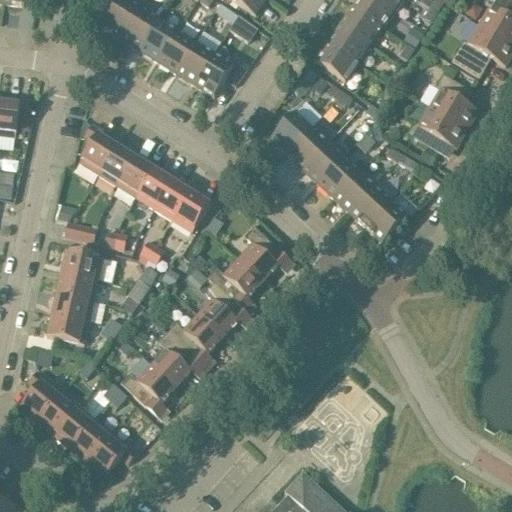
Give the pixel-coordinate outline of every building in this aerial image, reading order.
[(2,0),(2,7),(24,10),(25,0),(2,0)] [(122,43),(141,11),(122,0),(121,0),(103,31),(122,43)] [(200,0),(198,3),(209,10),(214,3),(210,0),(200,0)] [(268,2),(265,0),(227,0),(256,19),(268,2)] [(395,13),(375,0),(359,0),(352,10),(383,31),(395,13)] [(404,0),(375,0),(395,13),(404,0)] [(479,28),(511,47),(511,1),(509,0),(490,0),(486,7),(490,10),(479,28)] [(429,12),(437,16),(443,6),(436,1),(429,12)] [(383,31),(352,10),(340,28),(370,49),(383,31)] [(140,54),(160,23),(141,11),(122,43),(140,54)] [(233,27),(238,20),(228,12),(223,20),(233,27)] [(429,12),(422,22),(430,27),(437,16),(429,12)] [(233,27),(244,34),(249,27),(238,20),(233,27)] [(158,66),(178,34),(160,23),(140,54),(158,66)] [(370,49),(340,28),(328,46),(358,67),(370,49)] [(511,47),(479,28),(468,46),(464,43),(457,55),(452,64),(481,81),(492,61),(505,70),(511,58),(511,47)] [(177,77),(196,46),(178,34),(158,66),(177,77)] [(195,89),(215,57),(196,46),(177,77),(195,89)] [(358,67),(328,46),(315,64),(345,85),(358,67)] [(406,48),(400,59),(407,64),(414,53),(406,48)] [(195,89),(214,100),(234,69),(215,57),(195,89)] [(396,93),(403,82),(395,77),(388,88),(396,93)] [(430,110),(467,133),(479,114),(460,103),(467,92),(443,78),(436,90),(441,92),(430,110)] [(343,95),(332,88),(327,96),(338,103),(343,95)] [(396,93),(388,88),(382,99),(389,103),(396,93)] [(343,95),(338,103),(348,110),(353,103),(343,95)] [(30,104),(0,100),(0,139),(16,141),(19,117),(28,118),(30,104)] [(310,104),(300,110),(311,126),(320,120),(310,104)] [(371,108),(366,115),(377,123),(382,115),(371,108)] [(430,110),(419,128),(415,126),(408,137),(431,151),(437,141),(456,152),(467,133),(430,110)] [(287,158),(312,131),(296,116),(270,143),(287,158)] [(30,119),(19,118),(17,133),(29,135),(30,119)] [(99,178),(120,146),(92,129),(85,140),(93,145),(80,166),(99,178)] [(370,132),(374,144),(383,142),(379,129),(370,132)] [(312,131),(287,158),(303,173),(328,146),(312,131)] [(118,190),(138,157),(120,146),(99,178),(118,190)] [(303,173),(318,188),(344,160),(328,146),(303,173)] [(402,158),(391,151),(387,159),(398,165),(402,158)] [(138,157),(118,190),(136,201),(156,168),(138,157)] [(402,158),(398,165),(408,172),(413,164),(402,158)] [(344,160),(318,188),(334,202),(360,175),(344,160)] [(154,212),(175,180),(156,168),(136,201),(154,212)] [(417,177),(428,184),(432,176),(421,169),(417,177)] [(350,217),(375,190),(360,175),(334,202),(350,217)] [(18,182),(0,177),(0,202),(13,205),(18,182)] [(154,212),(173,224),(193,191),(175,180),(154,212)] [(366,232),(391,205),(375,190),(350,217),(366,232)] [(193,191),(173,224),(192,236),(213,203),(193,191)] [(391,205),(366,232),(382,247),(408,220),(391,205)] [(224,226),(215,220),(214,220),(206,233),(216,239),(224,226)] [(68,227),(65,240),(80,244),(94,247),(97,233),(68,227)] [(238,263),(264,287),(279,270),(271,263),(280,254),(255,230),(245,241),(252,247),(238,263)] [(115,252),(118,238),(108,236),(105,249),(115,252)] [(115,252),(124,254),(127,240),(118,238),(115,252)] [(156,251),(148,245),(141,257),(149,262),(156,251)] [(156,251),(149,262),(157,268),(164,256),(156,251)] [(61,275),(99,284),(104,261),(66,253),(61,275)] [(214,287),(214,286),(233,304),(234,304),(241,296),(249,303),(264,287),(238,263),(224,278),(217,271),(208,281),(214,287)] [(56,296),(94,305),(99,284),(61,275),(56,296)] [(134,292),(145,300),(151,292),(139,284),(134,292)] [(214,286),(214,287),(205,296),(212,303),(198,318),(224,342),(239,326),(231,319),(240,310),(234,304),(233,304),(214,286)] [(134,292),(128,299),(139,307),(145,300),(134,292)] [(52,317),(89,326),(94,305),(56,296),(52,317)] [(144,314),(141,317),(137,321),(138,322),(147,330),(153,322),(144,314)] [(52,317),(47,340),(84,348),(89,326),(52,317)] [(168,337),(193,360),(201,351),(209,359),(224,342),(198,318),(184,333),(177,327),(168,337)] [(117,338),(123,330),(112,322),(106,330),(117,338)] [(117,338),(106,330),(100,337),(112,346),(117,338)] [(168,337),(159,346),(166,353),(151,368),(178,392),(193,376),(185,369),(193,360),(168,337)] [(38,353),(26,351),(24,361),(35,364),(38,353)] [(80,376),(86,382),(96,372),(89,365),(80,376)] [(178,392),(151,368),(137,383),(130,377),(121,387),(146,410),(155,401),(163,409),(178,392)] [(38,426),(63,396),(37,375),(28,386),(36,392),(20,411),(38,426)] [(111,405),(120,394),(113,388),(104,398),(111,405)] [(111,405),(118,411),(127,401),(120,394),(111,405)] [(54,440),(79,410),(63,396),(38,426),(54,440)] [(71,453),(96,423),(79,410),(54,440),(71,453)] [(88,467),(112,437),(96,423),(71,453),(88,467)] [(88,467),(105,481),(121,462),(128,468),(137,458),(112,437),(88,467)] [(343,511),(304,475),(285,494),(289,497),(275,511),(343,511)]
